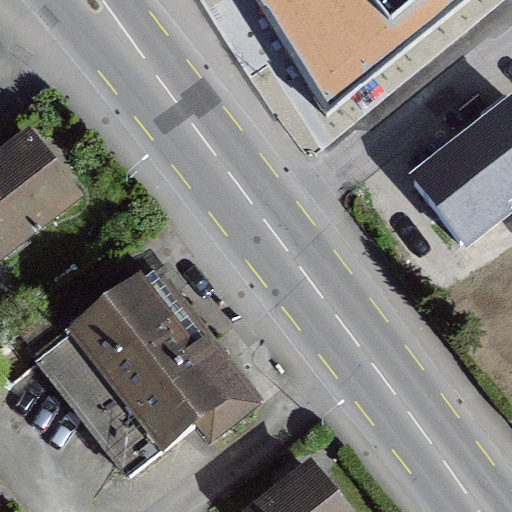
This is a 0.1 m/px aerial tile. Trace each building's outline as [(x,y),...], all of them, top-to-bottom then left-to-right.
[(262,0),(335,91),(449,0),(262,0)] [(511,113),(450,161),(493,218),(511,203),(511,113)] [(0,257),(76,198),(31,141),(0,165),(0,257)] [(199,426),(212,443),(256,410),(205,345),(193,355),(176,333),(190,322),(154,275),(75,337),(66,325),(94,303),(83,289),(21,337),(130,478),(199,426)] [(343,511),(314,474),(264,511),(343,511)]
